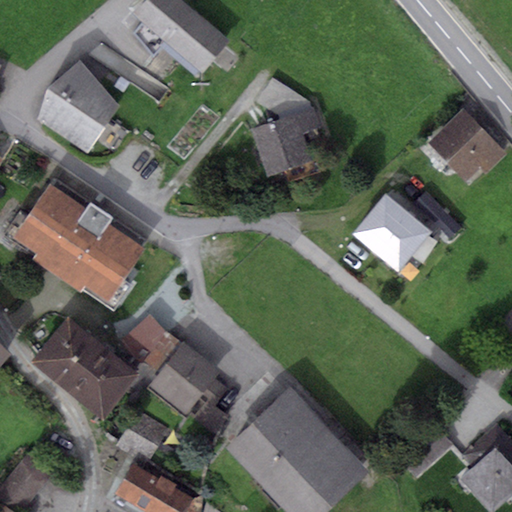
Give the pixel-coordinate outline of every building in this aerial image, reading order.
[(182,0),(148,0),(132,13),(142,23),(134,31),(153,48),(159,39),(198,78),(229,40),(182,0)] [(47,89),(38,120),(87,152),(120,106),(101,85),(80,62),(47,89)] [(256,102),(278,114),(310,103),(271,78),(256,102)] [(280,120),(253,129),(270,176),(312,161),(303,135),(319,129),(310,103),(278,114),(280,120)] [(464,107),(426,142),(464,184),(481,169),(486,173),(507,154),(464,107)] [(86,207),(50,182),(14,235),(38,251),(33,259),(81,291),(86,284),(107,298),(143,245),(109,222),(112,217),(89,201),(86,207)] [(435,224),(446,212),(426,191),(411,205),(435,224)] [(386,196),(353,235),(399,271),(412,255),(422,262),(437,243),(427,235),(431,231),(386,196)] [(461,227),(446,212),(435,224),(449,239),(461,227)] [(163,330),(150,314),(124,338),(132,356),(157,376),(184,343),(163,330)] [(138,374),(68,317),(32,361),(102,418),(138,374)] [(220,371),(184,343),(157,376),(148,386),(185,415),(188,413),(216,436),(233,419),(215,406),(228,388),(214,378),(220,371)] [(0,365),(9,355),(0,345),(0,365)] [(290,388),(226,448),(286,511),(323,511),(368,471),(290,388)] [(171,430),(138,410),(116,447),(150,466),(171,430)] [(470,469),(460,478),(490,511),(491,511),(511,493),(511,441),(496,424),(459,456),(470,469)] [(435,428),(401,462),(417,479),(452,445),(435,428)] [(209,449),(198,445),(194,460),(204,463),(209,449)] [(21,511),(53,472),(27,453),(0,488),(0,499),(17,511),(21,511)] [(160,478),(132,464),(114,494),(145,511),(200,511),(203,497),(202,491),(172,475),(169,480),(161,476),(160,478)] [(219,511),(207,503),(204,511),(219,511)]
